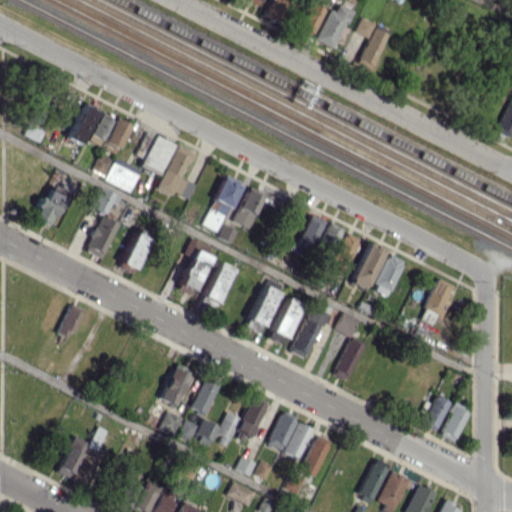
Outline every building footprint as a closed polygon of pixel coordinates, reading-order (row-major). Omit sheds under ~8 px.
[(281,0),(278,0),(263,0),(263,16),(281,16),(281,0)] [(307,35),(321,3),(315,0),(306,0),(294,30),(307,35)] [(328,47),(339,23),(343,24),(349,10),(334,3),(331,11),(325,8),(311,39),(328,47)] [(350,31),(363,37),(371,23),(358,16),(350,31)] [(354,65),(369,69),(381,31),(367,27),(354,65)] [(504,137),(511,121),(511,95),(509,94),(491,130),(504,137)] [(63,137),(76,143),(92,111),(79,105),(63,137)] [(84,139),(98,144),(108,118),(94,113),(84,139)] [(99,147),(114,153),(125,123),(110,118),(99,147)] [(35,141),(40,130),(25,123),(20,134),(35,141)] [(169,143),(142,131),(132,154),(139,157),(136,165),(156,174),(169,143)] [(152,188),(167,194),(169,191),(185,198),(191,183),(177,177),(189,152),(172,144),(152,188)] [(88,170),(101,175),(107,157),(95,152),(88,170)] [(136,168),(111,156),(100,179),(126,191),(136,168)] [(197,224),(214,231),(237,181),(221,173),(197,224)] [(244,228),(260,192),(244,185),(229,221),(244,228)] [(106,202),(112,204),(115,195),(94,187),(86,208),(102,214),(106,202)] [(59,195),(40,188),(29,218),(49,225),(59,195)] [(289,250),(304,257),(321,220),(307,213),(289,250)] [(80,249),(96,257),(113,222),(97,215),(80,249)] [(328,251),(339,228),(325,221),(314,244),(328,251)] [(233,230),(220,224),(214,236),(227,242),(233,230)] [(114,265),(128,272),(148,233),(134,226),(114,265)] [(325,264),(339,271),(356,239),(342,232),(325,264)] [(172,288),(188,295),(206,255),(202,254),(207,244),(187,236),(178,255),(174,266),(181,269),(172,288)] [(361,289),(380,248),(365,241),(345,281),(361,289)] [(400,261),(385,253),(367,288),(382,296),(400,261)] [(215,303),(228,267),(212,261),(199,297),(215,303)] [(428,323),(430,317),(438,320),(451,285),(431,278),(416,319),(428,323)] [(255,333),(275,292),(260,284),(240,325),(255,333)] [(262,337),(277,344),(298,303),(283,296),(262,337)] [(369,306),(357,300),(353,308),(365,314),(369,306)] [(66,338),(80,309),(67,303),(52,332),(66,338)] [(325,314),(304,305),(286,351),(302,357),(316,321),(321,323),(325,314)] [(345,336),(354,318),(338,311),(330,328),(345,336)] [(329,375),(344,380),(357,342),(343,337),(329,375)] [(187,369),(171,363),(156,398),(172,405),(187,369)] [(213,380),(198,375),(187,408),(202,413),(213,380)] [(244,440),(262,402),(247,395),(229,433),(244,440)] [(432,430),(443,400),(429,395),(418,424),(432,430)] [(464,409),(450,403),(435,434),(449,441),(464,409)] [(155,426),(169,433),(176,416),(163,410),(155,426)] [(263,444),(278,450),(292,416),(277,410),(263,444)] [(210,440),(222,446),(235,416),(223,411),(210,440)] [(173,435),(184,440),(192,424),(181,418),(173,435)] [(212,423),(198,418),(190,440),(205,445),(212,423)] [(295,458),(306,427),(290,421),(279,452),(295,458)] [(102,429),(91,425),(71,478),(83,482),(95,453),(93,452),(102,429)] [(326,439),(312,434),(296,470),(310,476),(326,439)] [(55,472),(69,477),(80,440),(67,436),(55,472)] [(251,461),(237,455),(230,468),(244,475),(251,461)] [(367,501),(383,463),(369,457),(354,495),(367,501)] [(196,464),(183,458),(176,473),(188,479),(196,464)] [(268,464),(256,459),(250,473),(262,479),(268,464)] [(377,511),(387,511),(404,478),(385,469),(372,500),(381,503),(377,511)] [(299,478),(286,473),(280,488),(293,493),(299,478)] [(127,511),(136,484),(121,479),(112,506),(127,511)] [(137,511),(142,511),(154,486),(141,480),(129,508),(137,511)] [(244,505),(251,491),(228,480),(222,494),(244,505)] [(421,511),(430,491),(412,483),(400,511),(421,511)] [(162,511),(167,499),(153,494),(146,511),(162,511)] [(254,509),(259,511),(265,511),(270,501),(260,496),(254,509)] [(454,511),(456,507),(439,499),(433,511),(454,511)] [(194,511),(196,509),(179,501),(173,511),(194,511)]
